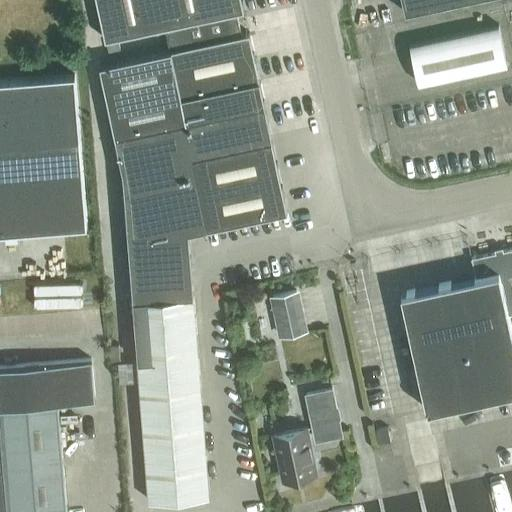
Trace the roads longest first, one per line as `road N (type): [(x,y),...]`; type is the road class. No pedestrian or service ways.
road 1 (unknown): [(82,0),(144,511)]
road 2 (unclassified): [(318,0),(350,153),(369,204),(411,221),(511,200)]
road 3 (unknown): [(353,209),(376,261),(430,472)]
road 4 (unknown): [(111,511),(102,352),(49,331),(0,336)]
